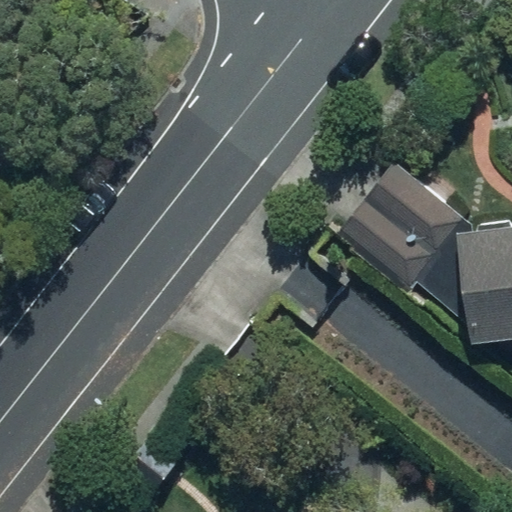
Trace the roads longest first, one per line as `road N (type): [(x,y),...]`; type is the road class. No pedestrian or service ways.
road 1 (unclassified): [(0,417),(334,0)]
road 2 (unknown): [(192,177),(338,308),(511,445)]
